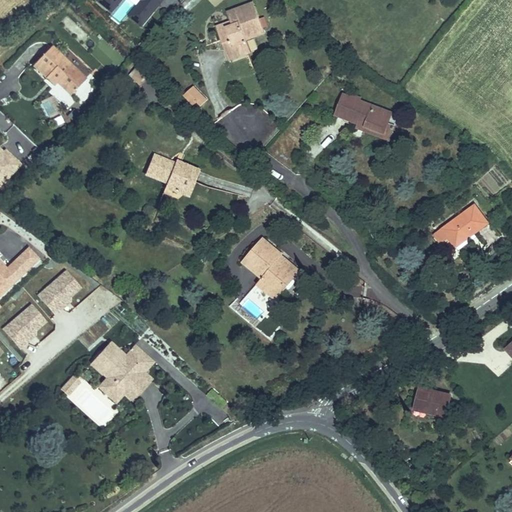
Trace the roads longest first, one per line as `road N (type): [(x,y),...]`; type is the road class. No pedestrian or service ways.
road 1 (residential): [(318,424),(339,390),(439,341),(511,288)]
road 2 (residential): [(126,511),(220,449),(268,427),(318,424)]
road 3 (residential): [(318,424),(353,446),(406,511)]
